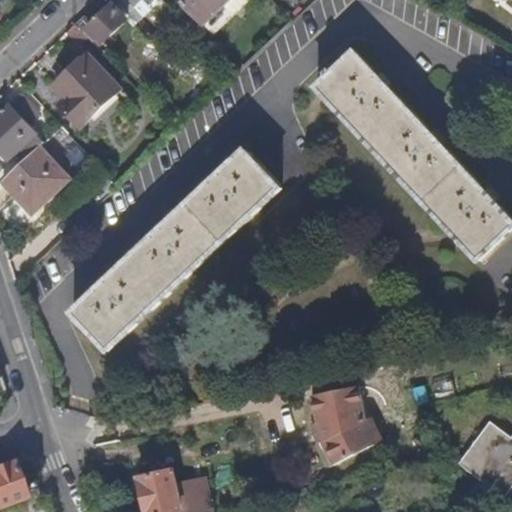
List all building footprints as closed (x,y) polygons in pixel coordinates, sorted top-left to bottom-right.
[(127,14),(142,0),(102,0),(77,24),(86,34),(89,31),(87,28),(115,1),(127,14)] [(228,0),(184,0),(205,22),(228,0)] [(102,44),(127,21),(126,19),(129,16),(127,14),(115,1),(87,28),(89,31),(102,44)] [(511,217),(448,150),(358,51),(319,88),(378,152),(480,262),(511,233),(511,217)] [(130,99),(89,55),(60,82),(73,95),(78,101),(71,108),(95,133),(130,99)] [(71,108),(78,101),(73,95),(66,101),(71,108)] [(40,114),(23,96),(11,107),(29,124),(40,114)] [(39,135),(29,124),(11,107),(0,117),(0,147),(12,159),(39,135)] [(70,181),(39,148),(2,183),(29,210),(48,193),(52,198),(70,181)] [(110,351),(282,189),(247,151),(74,314),(85,324),(110,351)] [(34,215),(52,198),(48,193),(29,210),(34,215)] [(326,445),(333,465),(388,448),(378,420),(372,389),(318,397),(326,445)] [(511,429),(495,418),(471,451),(465,460),(493,480),(491,482),(503,490),(505,488),(511,492),(511,429)] [(0,508),(24,499),(12,463),(0,466),(0,508)] [(178,511),(185,511),(176,479),(174,471),(141,478),(149,511),(178,511)] [(211,504),(203,472),(176,479),(185,511),(211,504)]
